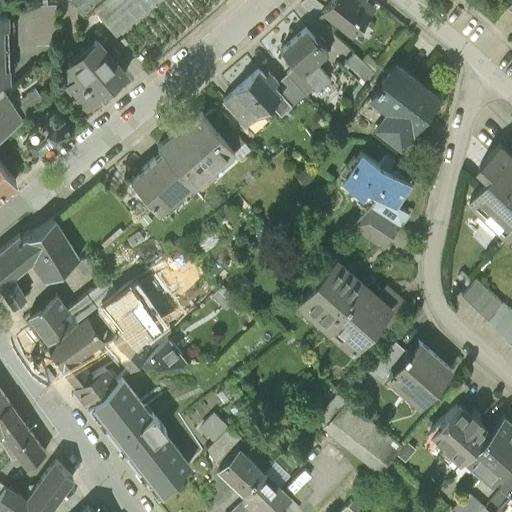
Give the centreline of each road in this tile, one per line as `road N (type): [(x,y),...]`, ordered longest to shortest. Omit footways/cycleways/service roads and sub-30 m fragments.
road 1 (residential): [(0,224),(269,0)]
road 2 (residential): [(489,72),(468,101),(430,259),(435,294),(451,323),(511,378)]
road 3 (residential): [(0,337),(132,511)]
